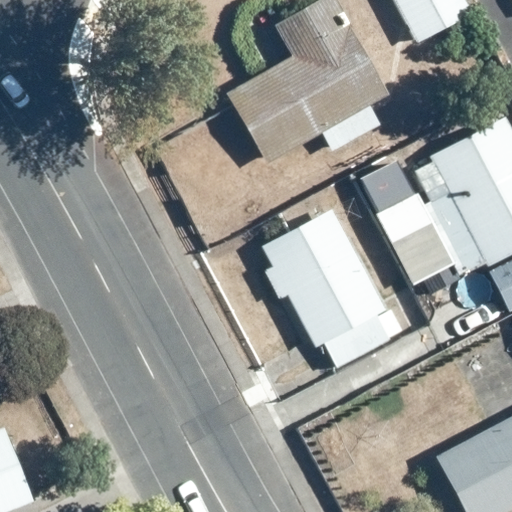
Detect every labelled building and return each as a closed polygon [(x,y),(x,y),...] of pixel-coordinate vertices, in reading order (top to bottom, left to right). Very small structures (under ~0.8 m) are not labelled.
[(382,96),(331,0),(316,0),(233,44),(251,78),(226,92),(263,163),(319,133),(329,152),(374,128),(362,106),(382,96)] [(469,15),(461,0),(389,0),(411,44),(469,15)] [(482,268),(505,312),(511,309),(511,141),(500,119),(407,167),(425,202),(443,192),(482,268)] [(396,334),(327,209),(256,249),(325,373),(396,334)] [(511,418),(434,458),(461,511),(500,511),(511,506),(511,418)] [(0,511),(30,500),(0,426),(0,511)]
